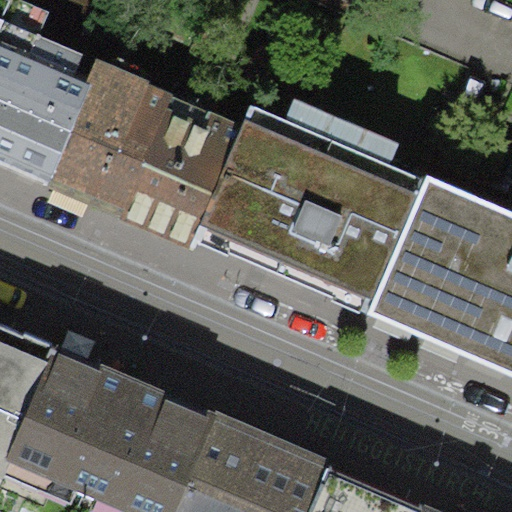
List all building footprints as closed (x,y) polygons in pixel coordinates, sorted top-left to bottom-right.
[(0,45),(0,166),(41,183),(85,82),(70,75),(75,63),(31,44),(26,56),(0,45)] [(61,193),(114,216),(158,115),(164,101),(90,70),(85,82),(41,183),(41,184),(61,193)] [(417,183),(248,109),(237,134),(191,241),(241,263),(361,314),(417,183)] [(197,131),(158,115),(114,216),(132,224),(188,248),(191,241),(237,134),(202,119),(197,131)] [(511,217),(420,178),(417,183),(361,314),(439,348),(511,379),(511,217)] [(0,467),(50,352),(3,331),(0,330),(0,467)] [(167,511),(207,419),(102,374),(50,352),(0,467),(0,511),(167,511)] [(236,432),(207,419),(167,511),(302,511),(321,469),(236,432)] [(321,469),(302,511),(422,511),(352,482),(321,469)]
